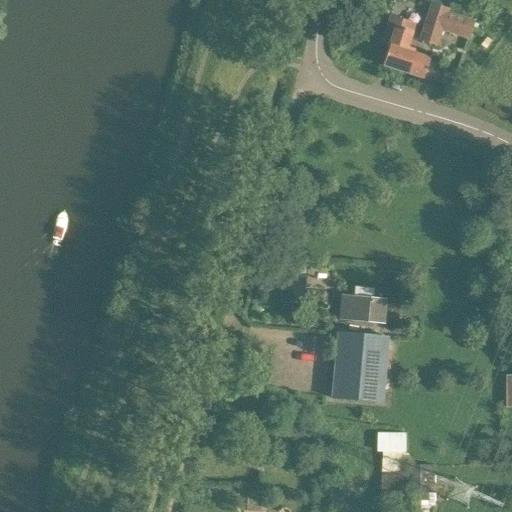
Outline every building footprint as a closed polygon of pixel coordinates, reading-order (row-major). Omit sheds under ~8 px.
[(469,41),(475,22),(448,14),(449,11),(430,5),(419,41),(438,47),(443,33),(469,41)] [(423,78),(429,59),(414,55),(415,51),(413,50),(418,34),(388,24),(379,52),(387,54),(383,65),(423,78)] [(381,322),(383,303),(355,301),(353,320),(381,322)] [(383,403),(388,339),(336,334),(331,399),(383,403)] [(407,431),(379,431),(378,450),(406,451),(407,431)] [(407,474),(407,462),(390,461),(389,472),(382,472),(380,504),(406,506),(408,474),(407,474)]
